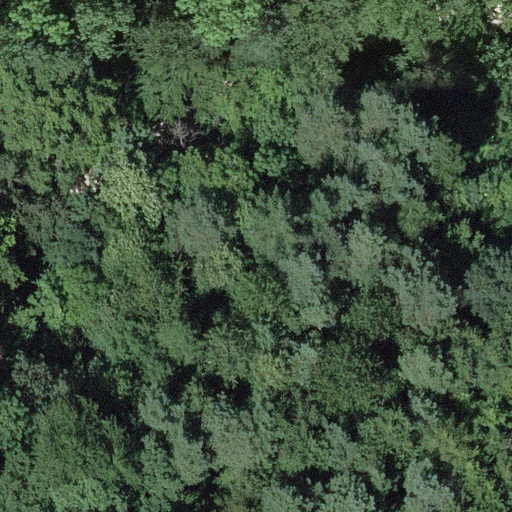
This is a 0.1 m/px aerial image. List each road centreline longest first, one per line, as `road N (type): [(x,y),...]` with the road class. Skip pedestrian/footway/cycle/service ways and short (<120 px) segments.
road 1 (track): [(511,16),(460,16),(353,35),(0,253)]
road 2 (track): [(0,363),(98,192)]
